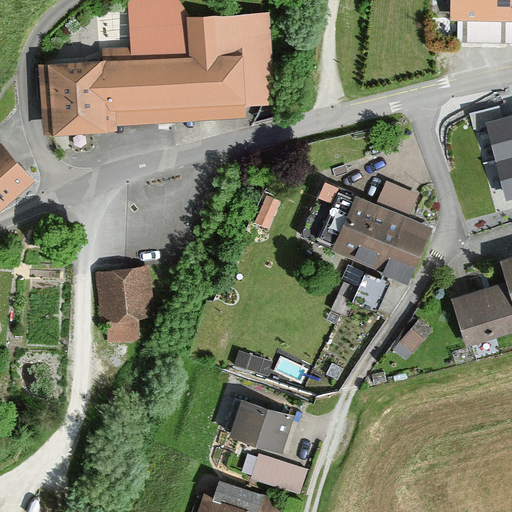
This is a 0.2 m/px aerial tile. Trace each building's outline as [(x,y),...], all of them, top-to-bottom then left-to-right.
[(511,0),(451,0),(451,20),(511,20),(511,0)] [(34,56),(39,133),(250,119),(249,105),(270,103),(268,74),(273,74),(269,11),(183,16),(186,55),(115,60),(115,51),(34,56)] [(511,106),(487,113),(497,152),(511,148),(511,106)] [(0,210),(33,184),(3,146),(0,148),(0,210)] [(511,148),(497,152),(507,192),(511,190),(511,148)] [(406,286),(431,227),(351,192),(325,252),(406,286)] [(511,306),(511,254),(499,259),(505,284),(511,306)] [(145,261),(92,270),(101,325),(155,316),(145,261)] [(511,334),(511,307),(505,284),(451,301),(465,349),(511,334)] [(412,316),(394,340),(409,351),(426,326),(412,316)] [(244,343),(234,358),(254,371),(264,356),(244,343)] [(227,434),(279,453),(294,412),(241,393),(227,434)] [(195,511),(260,511),(264,505),(205,484),(195,511)]
